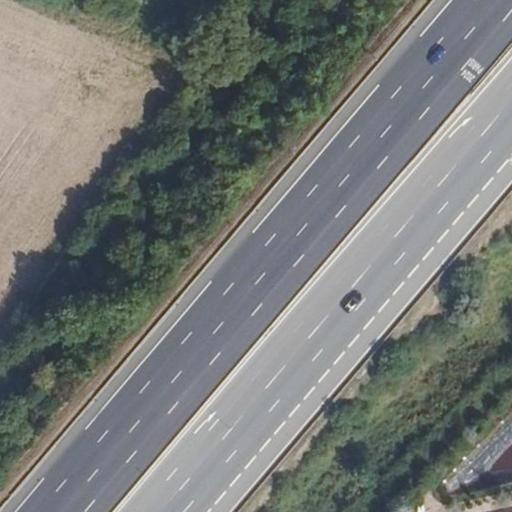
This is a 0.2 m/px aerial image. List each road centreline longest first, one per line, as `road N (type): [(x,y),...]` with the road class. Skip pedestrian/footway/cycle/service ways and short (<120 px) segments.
road 1 (motorway): [(498,0),(63,511)]
road 2 (motorway): [(175,511),(511,128)]
